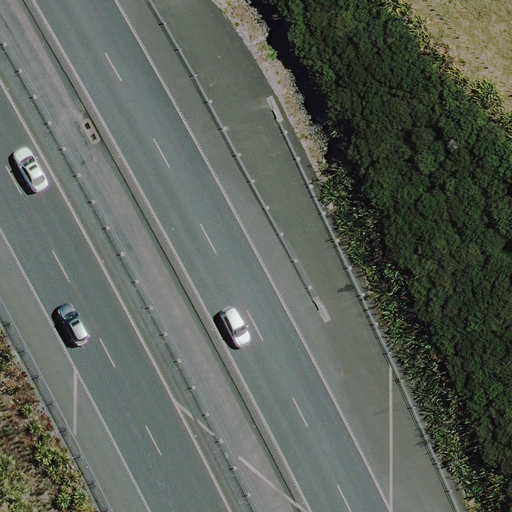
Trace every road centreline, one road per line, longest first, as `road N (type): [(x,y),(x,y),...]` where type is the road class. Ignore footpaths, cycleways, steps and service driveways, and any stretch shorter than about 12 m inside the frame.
road 1 (motorway): [(65,0),(212,248),(348,511)]
road 2 (motorway): [(186,511),(0,166)]
